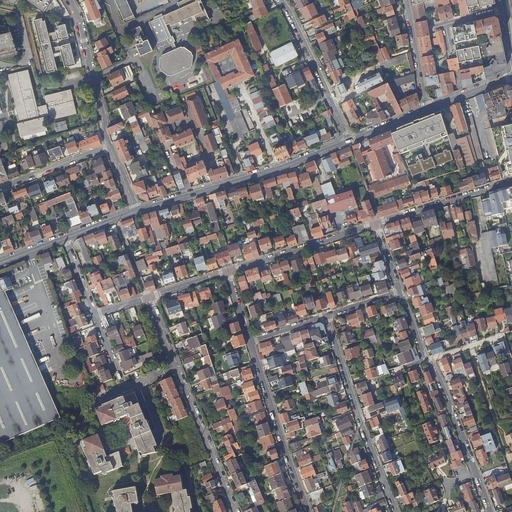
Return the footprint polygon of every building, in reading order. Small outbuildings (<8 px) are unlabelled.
[(29,0),(45,10),(49,4),(50,5),(52,3),(50,2),(51,0),(10,0),(11,1),(11,2),(12,2),(14,3),(15,3),(17,2),(18,1),(18,0),(29,0)] [(97,0),(85,0),(90,12),(85,14),(89,21),(93,20),(102,17),(98,9),(101,8),(97,0)] [(114,0),(118,7),(125,22),(134,19),(132,15),(133,15),(126,0),(114,0)] [(158,43),(167,39),(169,44),(171,43),(174,51),(167,54),(166,53),(162,55),(162,56),(161,56),(161,57),(160,57),(159,67),(160,68),(160,69),(160,70),(168,75),(169,75),(170,75),(171,76),(176,74),(175,72),(185,68),(186,69),(190,67),(190,66),(191,66),(191,65),(192,65),(193,55),(192,54),(191,54),(192,53),(184,47),(183,47),(182,47),(181,46),(176,48),(173,42),(175,41),(172,36),(171,36),(166,25),(170,23),(171,25),(194,16),(197,24),(209,19),(200,0),(183,0),(177,3),(180,8),(148,22),(158,43)] [(252,0),(250,1),(254,9),(264,5),(262,0),(252,0)] [(306,0),(295,0),(299,9),(300,8),(308,4),(306,0)] [(360,0),(356,0),(350,3),(353,9),(353,10),(356,9),(364,6),(360,0)] [(441,0),(434,0),(436,3),(440,20),(446,19),(441,0)] [(441,0),(446,19),(453,17),(449,5),(458,2),(461,15),(468,13),(464,0),(441,0)] [(464,0),(468,13),(476,11),(479,10),(478,9),(475,9),(473,0),(474,0),(464,0)] [(491,3),(494,3),(493,0),(475,0),(476,1),(479,0),(479,3),(477,3),(478,9),(479,10),(489,8),(489,4),(491,3)] [(428,1),(411,5),(414,22),(426,20),(425,16),(423,7),(429,5),(428,1)] [(312,3),(308,4),(300,8),(306,19),(317,14),(312,3)] [(345,5),(338,8),(340,12),(346,10),(347,12),(348,12),(353,10),(353,9),(350,3),(345,5)] [(254,9),(253,10),(256,18),(268,13),(264,5),(254,9)] [(385,7),(382,8),(379,9),(380,11),(384,10),(384,9),(385,9),(387,16),(395,14),(392,5),(385,7)] [(353,10),(348,12),(350,15),(345,18),(346,21),(356,16),(353,10)] [(314,27),(327,21),(324,14),(310,20),(314,27)] [(365,14),(360,16),(357,18),(356,18),(361,28),(366,26),(362,19),(367,17),(365,14)] [(400,31),(395,16),(383,20),(385,24),(388,22),(391,34),(387,36),(386,34),(381,36),(381,38),(378,39),(376,31),(372,32),(373,34),(375,38),(377,42),(384,39),(387,38),(391,37),(401,34),(400,31)] [(494,16),(474,22),(477,38),(477,41),(483,40),(483,39),(482,36),(479,37),(479,34),(485,32),(488,34),(488,38),(501,35),(499,27),(497,19),(494,16)] [(44,20),(43,17),(35,19),(47,72),(49,72),(55,70),(58,69),(55,56),(63,54),(65,65),(68,65),(68,66),(76,64),(72,45),(64,47),(64,44),(57,46),(57,40),(57,39),(58,39),(58,38),(59,38),(59,37),(60,37),(61,37),(63,36),(69,35),(67,23),(65,24),(64,22),(57,21),(57,22),(55,22),(54,31),(49,33),(46,20),(44,20)] [(426,20),(414,22),(417,37),(428,35),(428,34),(427,29),(427,25),(426,23),(426,21),(426,20)] [(250,21),(243,24),(255,51),(262,48),(250,21)] [(451,28),(454,43),(477,38),(474,22),(451,28)] [(329,28),(334,26),(333,23),(315,31),(316,34),(323,31),(326,30),(329,28)] [(0,55),(16,51),(13,39),(10,40),(9,36),(11,35),(9,27),(0,25),(0,55)] [(140,26),(132,30),(136,40),(139,39),(140,43),(136,45),(141,56),(153,50),(148,39),(144,41),(142,37),(145,36),(140,26)] [(443,43),(441,30),(435,32),(436,38),(437,44),(443,43)] [(316,34),(320,43),(327,40),(323,31),(316,34)] [(409,44),(407,34),(396,36),(397,41),(394,41),(394,44),(397,44),(397,46),(409,44)] [(428,35),(417,37),(419,47),(430,45),(428,35)] [(480,57),(495,54),(504,52),(502,43),(502,40),(501,35),(488,38),(489,42),(478,44),(478,46),(480,57)] [(105,37),(95,42),(100,52),(110,47),(105,37)] [(245,47),(243,49),(238,39),(221,47),(213,51),(204,55),(216,82),(219,80),(223,89),(225,88),(229,86),(232,85),(254,75),(252,70),(250,66),(246,57),(249,56),(245,47)] [(327,40),(320,43),(319,43),(323,53),(333,49),(330,41),(331,40),(331,39),(329,39),(327,40)] [(292,42),(269,53),(272,58),(271,59),(272,61),(273,61),(276,66),(298,56),(296,51),(295,47),(294,47),(292,42)] [(100,52),(97,53),(99,58),(97,59),(98,62),(100,62),(103,69),(112,64),(107,54),(116,50),(114,45),(110,47),(100,52)] [(430,45),(419,47),(420,57),(432,55),(430,45)] [(455,50),(457,59),(458,63),(481,58),(480,57),(478,46),(455,50)] [(385,47),(380,49),(381,51),(385,60),(390,58),(385,47)] [(333,49),(323,53),(327,63),(334,60),(333,59),(336,58),(334,55),(332,56),(332,55),(337,53),(335,48),(333,49)] [(380,62),(385,61),(385,60),(381,51),(376,54),(380,62)] [(489,66),(485,67),(485,66),(483,66),(483,67),(484,72),(484,74),(485,78),(504,70),(505,68),(507,65),(504,52),(495,54),(495,57),(492,58),(489,63),(490,64),(488,65),(489,66)] [(406,53),(400,55),(385,61),(380,62),(378,63),(381,70),(398,63),(408,60),(406,53)] [(432,55),(420,57),(422,63),(433,61),(432,55)] [(327,63),(326,63),(331,72),(340,68),(343,67),(339,58),(334,60),(327,63)] [(457,59),(452,60),(447,61),(449,72),(453,71),(455,71),(459,70),(458,63),(457,59)] [(433,61),(422,63),(424,77),(436,74),(433,61)] [(266,64),(262,66),(267,77),(281,110),(283,109),(282,106),(292,101),(284,84),(277,87),(276,86),(276,85),(266,64)] [(304,67),(302,64),(300,65),(305,74),(308,80),(313,78),(308,67),(306,68),(305,69),(304,67)] [(129,65),(108,74),(110,78),(109,79),(110,82),(112,82),(113,86),(124,81),(123,78),(132,73),(129,65)] [(461,80),(462,88),(473,84),(471,74),(482,71),(483,73),(484,72),(483,67),(483,65),(482,65),(476,66),(459,70),(461,80)] [(291,71),(289,67),(281,71),(284,77),(286,76),(285,75),(287,75),(286,73),(291,71)] [(340,68),(331,72),(335,82),(340,80),(338,76),(343,74),(340,68)] [(50,120),(77,114),(71,89),(44,95),(46,104),(37,106),(28,69),(7,74),(19,122),(17,123),(21,136),(23,136),(24,139),(46,134),(45,131),(47,130),(44,116),(49,115),(50,120)] [(449,72),(437,74),(439,83),(439,85),(440,88),(443,96),(459,89),(457,85),(456,86),(452,87),(452,85),(456,84),(453,71),(449,72)] [(380,72),(357,82),(361,91),(383,81),(380,72)] [(414,74),(396,79),(399,85),(415,81),(414,74)] [(436,74),(424,77),(426,86),(439,83),(437,74),(436,74)] [(292,75),(285,78),(290,88),(297,85),(292,75)] [(313,92),(317,90),(314,85),(317,84),(313,78),(308,80),(313,92)] [(396,78),(388,82),(391,88),(397,86),(399,85),(396,79),(396,78)] [(219,80),(216,82),(213,83),(235,132),(236,131),(239,138),(240,137),(243,136),(242,134),(233,113),(224,92),(223,89),(219,80)] [(376,108),(381,120),(392,116),(391,114),(390,115),(390,113),(387,108),(384,109),(382,104),(380,105),(376,97),(386,92),(397,114),(403,112),(398,101),(395,95),(391,88),(388,82),(387,83),(368,91),(371,99),(372,99),(376,108)] [(342,84),(336,86),(340,95),(348,92),(344,83),(342,84)] [(505,109),(511,107),(511,90),(511,85),(508,83),(496,88),(497,89),(483,94),(489,119),(492,119),(506,115),(507,115),(505,109)] [(125,86),(111,92),(115,101),(129,95),(125,86)] [(397,86),(391,88),(395,95),(400,93),(397,86)] [(260,89),(249,94),(251,99),(262,94),(260,89)] [(239,110),(241,109),(235,95),(232,96),(232,97),(231,97),(229,94),(228,95),(227,91),(224,92),(233,113),(239,110)] [(392,116),(397,114),(386,92),(376,97),(380,105),(382,104),(384,109),(387,108),(390,113),(390,115),(391,114),(392,116)] [(410,109),(417,106),(419,102),(417,93),(405,97),(406,98),(410,109)] [(491,159),(495,158),(499,156),(491,128),(490,123),(489,119),(483,94),(482,93),(476,96),(481,112),(480,112),(491,159)] [(265,99),(263,94),(252,99),(254,104),(265,99)] [(197,127),(207,124),(197,97),(187,100),(197,127)] [(345,111),(356,106),(354,101),(357,100),(356,97),(342,103),(345,111)] [(403,112),(410,109),(406,98),(398,101),(403,112)] [(256,109),(267,104),(265,99),(254,104),(256,109)] [(131,101),(119,106),(122,111),(120,112),(123,121),(129,118),(135,115),(137,114),(131,101)] [(215,117),(218,115),(213,101),(209,103),(215,117)] [(447,134),(459,170),(469,166),(483,162),(484,161),(472,116),(465,118),(462,108),(460,102),(449,107),(450,111),(452,110),(454,116),(460,114),(462,119),(456,121),(461,139),(456,141),(453,133),(444,109),(440,110),(447,134)] [(258,114),(270,109),(268,104),(256,109),(258,114)] [(361,118),(361,117),(357,109),(356,106),(345,111),(351,123),(361,118)] [(180,107),(167,113),(170,122),(184,117),(180,107)] [(511,123),(511,107),(505,109),(507,115),(508,115),(509,115),(510,120),(501,122),(501,125),(504,125),(511,123)] [(367,112),(368,115),(365,116),(368,122),(371,120),(373,124),(381,120),(376,108),(370,110),(370,111),(367,112)] [(153,109),(148,111),(155,127),(157,126),(164,123),(166,122),(162,112),(155,115),(153,109)] [(330,115),(332,114),(330,109),(328,110),(324,112),(326,117),(325,117),(329,126),(332,124),(329,118),(330,115)] [(148,111),(148,110),(137,114),(135,115),(137,121),(138,122),(139,122),(140,123),(145,121),(146,120),(145,119),(147,118),(148,121),(147,122),(149,126),(150,126),(152,127),(153,129),(155,128),(155,127),(148,111)] [(242,134),(246,132),(248,131),(239,110),(233,113),(242,134)] [(447,134),(440,110),(435,112),(435,113),(434,114),(434,113),(419,119),(420,121),(413,124),(412,121),(396,128),(397,129),(395,129),(395,128),(390,130),(395,144),(399,153),(422,144),(421,143),(423,142),(422,140),(425,139),(426,141),(428,141),(429,142),(447,134)] [(262,124),(265,129),(277,124),(274,119),(262,124)] [(67,129),(65,120),(54,123),(56,131),(67,129)] [(211,129),(218,126),(217,124),(216,120),(209,123),(210,127),(211,129)] [(138,122),(137,121),(131,123),(134,132),(135,132),(141,130),(143,136),(146,142),(147,144),(149,143),(149,141),(150,141),(148,135),(146,136),(142,126),(140,127),(138,122)] [(121,122),(111,126),(107,128),(108,133),(121,128),(120,127),(123,126),(121,122)] [(159,131),(157,132),(161,142),(172,138),(172,136),(168,127),(166,128),(159,131)] [(320,141),(320,142),(332,137),(330,132),(326,133),(324,128),(316,132),(317,133),(320,141)] [(178,134),(172,136),(172,138),(176,147),(195,140),(191,129),(184,131),(185,132),(179,135),(178,134)] [(141,130),(135,132),(138,138),(143,136),(141,130)] [(395,144),(390,130),(368,139),(372,149),(373,150),(367,152),(371,163),(377,179),(378,179),(378,180),(383,178),(386,177),(391,175),(391,174),(393,173),(391,168),(389,169),(383,152),(385,152),(383,146),(390,143),(391,145),(395,144)] [(209,152),(218,148),(212,132),(203,136),(209,152)] [(92,148),(101,144),(97,135),(94,136),(93,133),(86,135),(88,138),(91,146),(92,148)] [(218,143),(223,141),(220,133),(215,135),(218,143)] [(286,142),(294,139),(292,133),(289,134),(291,139),(286,141),(286,142)] [(320,141),(317,133),(307,137),(310,145),(320,141)] [(88,138),(86,135),(84,136),(85,139),(77,142),(80,151),(91,146),(88,138)] [(68,153),(78,149),(73,136),(67,138),(69,142),(66,144),(69,150),(67,151),(68,153)] [(140,144),(146,142),(143,136),(138,138),(140,144)] [(125,138),(124,137),(114,141),(120,153),(128,150),(125,143),(128,142),(127,139),(124,141),(123,139),(125,138)] [(307,146),(303,138),(302,138),(303,140),(296,143),(299,149),(307,146)] [(285,145),(290,156),(294,155),(293,152),(299,149),(296,143),(294,139),(286,142),(286,141),(284,142),(285,145)] [(148,148),(147,144),(146,142),(140,144),(139,145),(142,151),(148,149),(148,148)] [(248,146),(249,148),(249,150),(252,156),(253,157),(263,153),(258,142),(248,146)] [(352,146),(358,164),(364,162),(361,155),(361,153),(359,149),(361,146),(360,142),(352,146)] [(274,150),(279,161),(290,156),(285,145),(274,150)] [(59,156),(63,155),(59,146),(48,150),(52,160),(57,158),(57,159),(58,159),(59,159),(59,158),(60,158),(59,156)] [(350,147),(340,150),(341,154),(342,155),(343,158),(348,156),(353,154),(350,147)] [(38,165),(47,162),(43,153),(41,154),(39,149),(32,152),(38,165)] [(413,173),(414,175),(421,172),(421,170),(423,169),(423,171),(439,165),(438,163),(443,161),(444,163),(448,162),(447,160),(449,159),(450,161),(453,160),(450,150),(447,150),(447,149),(443,150),(443,152),(441,153),(441,152),(434,155),(434,156),(432,157),(432,156),(428,158),(425,159),(424,160),(421,153),(414,156),(416,163),(412,165),(411,164),(408,166),(411,174),(413,173)] [(130,157),(128,150),(120,153),(123,163),(134,158),(133,155),(130,157)] [(249,150),(244,152),(243,150),(238,152),(241,160),(242,159),(247,170),(255,168),(252,162),(254,161),(253,157),(252,156),(249,150)] [(228,173),(229,174),(234,171),(226,151),(220,153),(222,158),(228,173)] [(337,155),(335,152),(331,154),(334,163),(336,168),(341,167),(337,155)] [(391,168),(385,152),(383,152),(389,169),(391,168)] [(175,159),(176,162),(180,170),(184,168),(180,158),(179,154),(175,156),(175,159)] [(334,163),(331,154),(321,158),(327,171),(331,169),(329,165),(334,163)] [(31,167),(32,170),(36,169),(35,165),(31,155),(27,157),(27,158),(21,160),(24,169),(31,167)] [(338,155),(337,155),(341,167),(350,163),(348,156),(343,158),(342,155),(339,156),(338,155)] [(0,182),(9,179),(4,168),(0,157),(0,169),(0,171),(0,172),(0,182)] [(96,173),(106,170),(101,157),(91,161),(96,173)] [(216,159),(219,168),(212,170),(211,168),(210,169),(207,160),(203,160),(204,162),(208,173),(211,181),(229,175),(229,174),(228,173),(222,158),(216,159)] [(483,162),(484,167),(495,163),(496,163),(495,158),(491,159),(484,161),(483,162)] [(188,178),(192,187),(199,185),(197,179),(198,178),(197,176),(202,174),(202,175),(208,173),(204,162),(203,160),(197,162),(197,164),(185,169),(185,171),(186,174),(188,178)] [(318,169),(315,160),(305,164),(306,167),(308,172),(318,169)] [(138,161),(129,165),(133,174),(136,173),(138,177),(147,173),(144,165),(141,167),(138,161)] [(66,173),(69,180),(77,178),(75,173),(84,170),(81,162),(76,164),(77,166),(65,171),(66,173)] [(4,168),(9,179),(17,176),(16,173),(18,172),(15,163),(4,168)] [(377,179),(371,163),(369,164),(374,180),(377,179)] [(492,179),(500,176),(497,166),(496,166),(488,169),(492,179)] [(161,169),(157,170),(161,180),(165,188),(171,186),(172,189),(177,187),(172,175),(165,178),(163,174),(161,169)] [(98,179),(99,182),(100,183),(113,178),(109,170),(103,173),(104,177),(98,179)] [(173,173),(180,190),(186,189),(179,171),(173,173)] [(295,171),(287,174),(290,183),(298,180),(295,171)] [(308,172),(300,175),(303,187),(313,183),(311,179),(308,172)] [(57,187),(70,182),(69,180),(66,173),(54,178),(57,187)] [(89,184),(90,186),(99,182),(98,179),(96,173),(86,176),(87,179),(89,184)] [(472,176),(474,185),(486,181),(484,173),(472,176)] [(290,183),(287,174),(275,177),(277,184),(278,187),(281,186),(281,184),(284,183),(285,188),(287,190),(290,200),(295,198),(292,190),(290,183)] [(377,197),(398,190),(410,186),(412,185),(408,175),(373,187),(377,197)] [(458,183),(461,191),(475,187),(474,185),(472,176),(461,179),(462,182),(458,183)] [(275,177),(263,181),(265,187),(267,193),(268,198),(274,196),(271,186),(277,184),(275,177)] [(326,198),(320,185),(317,177),(311,179),(313,183),(320,200),(326,198)] [(43,182),(48,193),(58,190),(57,187),(54,178),(43,182)] [(113,178),(100,183),(101,186),(105,184),(106,185),(104,185),(105,188),(107,187),(108,192),(109,191),(117,188),(113,178)] [(153,179),(160,196),(167,194),(165,188),(161,180),(156,181),(155,178),(153,179)] [(183,179),(187,188),(192,187),(188,178),(183,179)] [(145,185),(143,180),(132,184),(134,188),(136,187),(138,193),(140,197),(147,200),(149,200),(146,188),(145,185)] [(298,180),(290,183),(292,190),(300,188),(298,180)] [(335,191),(331,181),(320,185),(326,198),(336,195),(335,191)] [(41,182),(26,188),(28,194),(30,198),(34,196),(32,192),(43,188),(41,182)] [(253,197),(254,202),(264,199),(262,190),(260,183),(249,186),(253,197)] [(82,195),(92,191),(90,186),(89,184),(86,186),(80,188),(82,195)] [(146,184),(145,185),(146,188),(149,197),(157,195),(155,186),(148,188),(146,184)] [(449,185),(440,188),(443,196),(452,193),(449,185)] [(237,189),(236,186),(227,189),(229,197),(235,196),(236,200),(235,201),(236,203),(241,202),(241,201),(237,189)] [(249,186),(237,189),(241,201),(244,200),(243,197),(245,196),(245,195),(247,195),(247,196),(249,196),(250,198),(253,197),(249,186)] [(427,190),(430,199),(438,196),(436,188),(433,189),(432,186),(429,187),(430,189),(427,190)] [(367,189),(371,199),(377,197),(373,187),(367,189)] [(28,194),(26,188),(14,193),(16,198),(28,194)] [(108,192),(104,193),(104,194),(110,211),(111,212),(116,211),(112,201),(121,197),(118,188),(117,188),(109,191),(108,192)] [(225,190),(216,193),(218,199),(219,204),(221,209),(226,207),(225,203),(224,199),(228,198),(225,190)] [(358,206),(353,190),(346,192),(336,195),(326,198),(329,208),(331,213),(340,210),(340,211),(341,211),(342,211),(342,210),(345,212),(353,209),(353,208),(358,206)] [(412,193),(416,205),(422,203),(422,201),(430,199),(427,190),(419,193),(418,191),(412,193)] [(8,206),(3,192),(0,193),(0,203),(2,203),(3,205),(4,205),(8,216),(11,214),(8,206)] [(79,213),(78,211),(78,210),(76,206),(70,192),(61,195),(45,201),(49,212),(53,210),(51,204),(66,199),(72,216),(79,213)] [(110,211),(104,194),(100,196),(102,202),(101,203),(102,204),(100,205),(103,214),(110,211)] [(403,206),(414,203),(411,195),(406,197),(407,199),(402,201),(403,206)] [(205,205),(203,197),(196,199),(199,211),(202,211),(201,207),(205,205)] [(326,198),(320,200),(313,202),(315,208),(316,212),(317,215),(321,214),(319,206),(323,205),(324,210),(329,208),(326,198)] [(375,215),(369,199),(361,201),(364,209),(359,210),(362,219),(363,222),(373,219),(375,215)] [(380,217),(404,209),(403,206),(402,201),(401,199),(387,204),(386,201),(382,202),(383,205),(375,208),(377,215),(380,217)] [(212,201),(206,203),(211,222),(217,220),(212,201)] [(87,206),(85,202),(82,203),(85,211),(82,212),(81,210),(78,211),(79,213),(79,215),(82,222),(83,223),(90,221),(92,220),(91,216),(87,206)] [(16,203),(8,206),(11,214),(12,214),(19,211),(17,207),(18,207),(16,203)] [(47,208),(45,203),(38,206),(41,213),(46,212),(45,209),(47,208)] [(95,203),(87,206),(91,216),(99,213),(95,203)] [(182,219),(178,204),(168,207),(171,216),(178,213),(180,219),(182,219)] [(38,219),(33,206),(28,208),(33,221),(38,219)] [(362,219),(359,210),(358,206),(353,208),(353,209),(345,212),(349,224),(362,219)] [(171,216),(168,207),(159,210),(161,215),(165,214),(165,216),(166,217),(168,217),(168,218),(171,217),(171,216)] [(299,207),(297,207),(287,210),(295,234),(298,233),(296,226),(293,217),(301,214),(301,212),(299,207)] [(456,208),(454,208),(451,209),(454,223),(455,223),(455,225),(460,224),(459,221),(456,208)] [(21,211),(19,211),(12,214),(15,222),(20,235),(21,234),(23,232),(17,217),(23,215),(22,210),(21,211)] [(439,227),(434,210),(420,214),(422,220),(424,227),(432,224),(434,229),(439,227)] [(159,219),(156,211),(142,215),(146,225),(152,223),(153,230),(156,229),(161,227),(160,225),(159,219)] [(202,220),(199,211),(190,214),(191,218),(193,223),(202,220)] [(468,225),(471,243),(476,242),(475,237),(476,236),(474,222),(472,222),(470,211),(465,212),(468,225)] [(313,223),(319,221),(318,219),(317,215),(316,212),(310,214),(313,223)] [(12,214),(11,214),(8,216),(2,218),(4,223),(9,221),(10,221),(10,220),(12,219),(14,223),(15,222),(12,214)] [(82,222),(79,215),(68,219),(71,226),(82,222)] [(321,226),(322,228),(331,225),(328,215),(318,219),(319,221),(321,226)] [(137,230),(133,218),(121,222),(123,228),(128,226),(130,225),(132,230),(133,229),(134,232),(135,232),(135,233),(138,232),(137,230)] [(195,230),(193,223),(191,218),(183,221),(186,233),(195,230)] [(263,218),(259,219),(252,221),(254,226),(255,230),(257,236),(258,237),(260,236),(256,226),(265,223),(264,221),(263,218)] [(411,224),(409,218),(401,221),(404,231),(413,228),(411,224)] [(424,227),(422,220),(411,224),(413,228),(414,233),(425,229),(424,227)] [(403,233),(399,221),(384,226),(382,229),(386,239),(400,234),(403,233)] [(167,223),(160,225),(161,227),(164,237),(170,235),(167,223)] [(295,234),(298,244),(309,240),(304,223),(296,226),(298,233),(295,234)] [(454,235),(452,223),(445,225),(444,223),(440,224),(444,238),(454,235)] [(45,237),(53,234),(50,227),(47,228),(45,224),(41,225),(45,237)] [(24,239),(26,245),(34,242),(30,233),(28,226),(26,227),(28,233),(26,234),(26,235),(25,235),(26,238),(24,239)] [(322,228),(321,226),(311,229),(314,238),(324,235),(322,228)] [(146,227),(137,230),(138,232),(141,241),(149,238),(147,232),(146,227)] [(30,233),(34,242),(42,239),(39,229),(30,233)] [(151,230),(147,232),(149,238),(153,252),(162,250),(160,245),(155,247),(154,245),(156,245),(151,230)] [(250,243),(255,258),(259,256),(256,246),(253,237),(257,236),(255,230),(247,233),(249,238),(250,243)] [(97,234),(96,232),(94,233),(97,241),(98,244),(100,243),(102,242),(102,243),(108,241),(104,231),(97,234)] [(112,235),(108,237),(113,251),(121,247),(121,248),(120,245),(117,236),(117,237),(116,234),(116,233),(115,234),(115,232),(111,234),(112,235)] [(499,288),(499,287),(488,232),(480,234),(492,289),(499,288)] [(97,241),(94,233),(85,236),(88,244),(97,241)] [(277,246),(286,243),(282,233),(280,233),(281,236),(274,238),(277,246)] [(287,238),(289,246),(298,244),(295,234),(290,236),(291,237),(287,238)] [(400,234),(386,239),(387,243),(390,242),(397,239),(400,238),(399,236),(400,236),(400,234)] [(189,241),(187,236),(183,238),(181,238),(178,239),(179,244),(189,241)] [(355,238),(355,236),(351,237),(351,238),(352,237),(353,242),(346,244),(346,245),(349,256),(350,259),(352,259),(354,258),(352,252),(357,250),(354,242),(356,241),(355,238)] [(88,250),(83,237),(76,239),(72,244),(75,251),(82,248),(84,252),(88,250)] [(259,241),(262,250),(272,246),(269,237),(259,241)] [(361,237),(355,238),(356,241),(359,249),(361,256),(364,255),(369,254),(377,251),(380,250),(377,242),(364,246),(361,237)] [(249,238),(246,239),(248,245),(244,246),(243,247),(245,251),(247,260),(255,258),(250,243),(249,238)] [(436,247),(444,245),(442,238),(435,240),(436,247)] [(397,239),(390,242),(393,250),(401,248),(397,239)] [(11,241),(2,245),(5,253),(14,249),(12,243),(11,241)] [(190,246),(189,241),(179,244),(181,250),(182,255),(192,252),(190,246)] [(417,242),(412,244),(414,249),(399,255),(401,260),(411,256),(417,254),(421,253),(417,242)] [(239,245),(238,243),(228,246),(229,250),(231,257),(242,253),(241,252),(239,245)] [(170,247),(167,248),(166,248),(167,252),(168,254),(181,250),(179,244),(170,247)] [(349,256),(346,245),(342,246),(342,247),(343,248),(339,249),(336,251),(339,260),(339,261),(349,256)] [(458,251),(457,247),(454,247),(455,251),(448,253),(449,258),(459,255),(458,251)] [(461,265),(468,264),(469,266),(476,265),(473,250),(471,250),(467,248),(466,249),(465,249),(465,250),(458,251),(459,255),(461,265)] [(336,251),(335,249),(329,251),(327,252),(326,250),(324,251),(327,260),(328,264),(339,260),(336,251)] [(435,258),(432,249),(426,251),(430,260),(435,258)] [(90,256),(88,250),(84,252),(82,253),(89,268),(94,266),(91,257),(90,256)] [(146,255),(148,263),(150,268),(150,270),(151,271),(156,269),(154,261),(160,259),(158,255),(163,254),(162,250),(153,252),(146,255)] [(231,257),(229,250),(215,255),(215,257),(218,264),(232,259),(231,257)] [(324,251),(312,255),(315,264),(327,260),(324,251)] [(379,259),(377,251),(369,254),(371,261),(379,259)] [(48,253),(41,256),(45,267),(47,267),(46,265),(46,266),(45,264),(52,262),(48,253)] [(204,270),(208,269),(205,260),(203,254),(193,256),(198,271),(202,270),(202,273),(201,273),(202,275),(206,273),(206,271),(204,272),(204,270)] [(103,262),(100,255),(93,258),(96,265),(103,262)] [(315,264),(312,255),(308,257),(313,273),(317,271),(315,264)] [(364,255),(361,256),(364,265),(364,266),(370,264),(370,263),(369,261),(366,261),(364,255)] [(361,256),(356,257),(358,263),(360,267),(364,265),(361,256)] [(61,257),(55,259),(56,263),(59,269),(60,271),(66,269),(61,257)] [(208,269),(208,270),(218,266),(218,264),(215,257),(205,260),(208,269)] [(305,268),(301,258),(291,262),(294,271),(305,268)] [(133,269),(129,259),(124,261),(126,268),(123,270),(124,272),(133,269)] [(144,259),(136,262),(140,271),(148,268),(144,259)] [(387,269),(383,259),(374,262),(377,272),(387,269)] [(405,259),(397,262),(400,269),(407,266),(405,259)] [(288,260),(279,263),(282,271),(290,268),(288,260)] [(282,271),(279,263),(271,265),(274,273),(275,278),(284,276),(283,274),(282,271)] [(179,277),(188,274),(185,265),(176,268),(179,277)] [(264,271),(262,266),(258,267),(261,278),(262,282),(272,278),(272,276),(270,269),(264,271)] [(261,278),(258,267),(246,271),(249,280),(250,285),(253,284),(252,281),(261,278)] [(68,268),(66,269),(60,271),(61,275),(64,274),(67,283),(73,281),(68,268)] [(102,270),(96,272),(90,274),(93,284),(100,281),(108,278),(105,269),(102,270)] [(129,278),(136,276),(133,269),(124,272),(122,273),(123,277),(126,284),(127,283),(129,283),(130,280),(129,278)] [(388,272),(387,269),(377,272),(374,273),(375,276),(377,275),(379,280),(387,277),(386,273),(388,272)] [(401,271),(404,279),(411,276),(408,269),(401,271)] [(163,275),(165,284),(176,280),(173,271),(172,272),(163,275)] [(122,273),(119,274),(120,277),(114,279),(116,287),(124,283),(122,278),(123,277),(122,273)] [(250,285),(249,280),(246,281),(245,275),(241,277),(241,279),(239,279),(242,290),(251,287),(250,285)] [(411,277),(404,280),(406,286),(408,285),(410,289),(420,285),(422,285),(418,275),(411,277)] [(14,276),(8,278),(12,287),(17,284),(14,276)] [(12,287),(8,278),(7,277),(0,279),(0,443),(61,417),(41,371),(38,372),(28,350),(31,349),(7,291),(12,288),(12,287)] [(108,278),(100,281),(102,286),(106,285),(106,284),(108,284),(108,286),(105,288),(107,292),(116,289),(111,277),(108,278)] [(75,280),(73,281),(67,283),(65,284),(66,288),(69,287),(69,289),(68,291),(62,293),(64,297),(72,293),(79,291),(75,280)] [(153,280),(144,283),(146,289),(151,291),(156,289),(153,280)] [(93,284),(89,286),(90,289),(96,286),(101,299),(102,298),(105,305),(109,303),(107,298),(102,286),(100,281),(93,284)] [(375,283),(379,294),(388,290),(385,281),(380,283),(380,282),(375,283)] [(359,288),(362,295),(372,292),(370,284),(359,288)] [(410,289),(408,290),(410,294),(411,296),(412,296),(413,298),(424,294),(420,285),(410,289)] [(203,290),(201,286),(198,286),(203,301),(205,300),(206,300),(209,299),(209,297),(212,296),(209,288),(203,290)] [(57,287),(53,289),(57,299),(60,298),(61,298),(57,287)] [(351,298),(351,299),(361,296),(359,290),(354,292),(353,287),(348,289),(351,298)] [(119,291),(122,299),(131,296),(128,289),(128,288),(119,291)] [(82,296),(80,290),(79,291),(72,293),(75,300),(60,306),(61,310),(80,302),(78,297),(82,296)] [(291,294),(289,290),(288,290),(285,291),(280,293),(281,298),(291,295),(291,294)] [(340,301),(348,298),(347,295),(348,294),(347,291),(346,291),(345,290),(338,293),(340,301)] [(326,293),(330,308),(335,306),(330,291),(326,293)] [(253,294),(255,301),(267,297),(266,294),(266,293),(262,294),(261,292),(253,294)] [(280,293),(277,294),(271,296),(267,297),(268,300),(276,298),(278,301),(282,300),(281,298),(280,293)] [(192,302),(190,294),(178,298),(179,301),(181,308),(189,305),(190,307),(194,306),(192,302)] [(312,295),(302,298),(304,304),(306,310),(316,307),(313,297),(312,295)] [(316,307),(317,310),(326,306),(324,298),(316,300),(315,296),(313,297),(316,307)] [(412,300),(415,308),(419,307),(430,303),(427,296),(423,298),(422,296),(412,300)] [(84,314),(85,314),(82,305),(85,304),(84,301),(80,302),(80,304),(71,308),(74,318),(84,314)] [(182,311),(181,308),(179,301),(176,302),(174,301),(173,302),(172,303),(166,305),(169,315),(182,311)] [(212,304),(216,316),(225,313),(223,308),(225,308),(222,301),(212,304)] [(397,310),(395,303),(393,304),(392,302),(390,303),(391,304),(382,308),(384,315),(388,313),(389,316),(395,314),(394,311),(397,310)] [(249,307),(253,318),(263,315),(259,303),(249,307)] [(419,307),(422,317),(422,316),(432,313),(434,312),(430,303),(419,307)] [(297,314),(298,316),(307,313),(306,310),(304,304),(295,307),(297,314)] [(375,305),(366,308),(369,317),(378,315),(375,305)] [(496,322),(507,319),(504,308),(500,310),(494,311),(495,317),(496,322)] [(361,310),(356,312),(357,314),(359,322),(364,321),(361,310)] [(264,324),(266,330),(277,327),(273,315),(272,312),(267,313),(268,316),(266,316),(267,320),(271,319),(271,322),(264,324)] [(273,315),(277,327),(286,324),(284,315),(283,316),(282,312),(273,315)] [(286,313),(289,323),(299,320),(298,316),(297,314),(290,316),(289,313),(286,313)] [(422,316),(426,326),(435,322),(432,313),(422,316)] [(66,322),(71,335),(74,334),(72,327),(78,325),(79,329),(88,325),(84,314),(74,318),(66,322)] [(358,326),(358,328),(361,327),(359,322),(357,314),(347,317),(350,325),(357,323),(358,326)] [(408,328),(404,317),(395,321),(398,329),(402,328),(403,330),(408,328)] [(481,330),(483,330),(486,329),(484,318),(481,319),(480,317),(477,317),(478,320),(475,321),(477,331),(481,330)] [(489,328),(498,327),(496,322),(495,317),(487,319),(489,328)] [(185,322),(176,326),(179,333),(179,332),(181,336),(190,333),(185,322)] [(241,331),(239,322),(230,325),(232,334),(241,331)] [(320,323),(311,326),(312,328),(311,328),(312,332),(310,332),(313,343),(315,347),(318,346),(317,342),(316,341),(319,340),(320,345),(329,342),(327,337),(321,339),(319,331),(325,329),(323,325),(320,323)] [(118,332),(126,351),(130,349),(137,346),(133,336),(129,338),(130,339),(125,341),(119,325),(116,326),(116,327),(118,332)] [(136,337),(144,334),(141,325),(136,327),(136,326),(132,327),(136,337)] [(335,327),(337,335),(340,334),(346,332),(345,327),(343,328),(340,325),(335,327)] [(469,337),(477,335),(475,325),(467,328),(469,337)] [(423,328),(426,337),(435,333),(433,328),(429,330),(428,326),(423,328)] [(109,336),(118,332),(116,327),(112,329),(106,331),(109,336)] [(307,330),(306,328),(299,330),(300,333),(302,342),(305,350),(306,350),(315,347),(313,343),(307,345),(306,340),(305,339),(310,337),(308,330),(307,330)] [(365,339),(369,337),(375,335),(373,328),(363,332),(365,339)] [(465,339),(469,337),(467,328),(462,329),(462,328),(459,329),(461,335),(463,342),(466,341),(465,339)] [(327,337),(325,329),(319,331),(321,339),(327,337)] [(71,335),(76,349),(84,346),(97,341),(95,335),(86,339),(87,342),(84,344),(81,336),(87,333),(86,330),(74,334),(71,335)] [(33,331),(27,333),(29,340),(36,338),(33,331)] [(342,342),(343,346),(356,342),(355,338),(353,338),(350,331),(346,332),(340,334),(342,338),(343,342),(342,342)] [(114,349),(116,355),(120,353),(126,351),(118,332),(109,336),(110,341),(115,339),(115,338),(116,338),(119,347),(114,349)] [(294,334),(293,332),(289,333),(290,336),(293,345),(301,342),(298,333),(294,334)] [(400,340),(401,343),(409,340),(406,332),(398,334),(399,337),(395,338),(397,341),(400,340)] [(426,337),(428,344),(433,343),(431,337),(434,336),(437,335),(436,333),(435,333),(426,337)] [(236,348),(246,345),(243,335),(233,338),(234,341),(232,342),(233,345),(235,345),(236,348)] [(369,337),(372,347),(378,345),(376,339),(375,335),(369,337)] [(200,343),(197,336),(186,340),(188,345),(190,344),(193,350),(196,348),(206,345),(205,341),(200,343)] [(293,345),(290,336),(281,339),(282,344),(285,353),(295,350),(293,345)] [(429,346),(433,355),(441,353),(440,349),(443,348),(442,346),(446,345),(444,340),(429,346)] [(88,358),(99,354),(97,350),(96,350),(95,349),(100,347),(97,341),(84,346),(88,358)] [(402,353),(412,349),(409,341),(403,343),(404,348),(400,349),(402,353)] [(273,349),(272,345),(270,342),(260,345),(263,354),(274,350),(273,349)] [(503,342),(492,346),(494,351),(495,355),(506,352),(503,342)] [(285,353),(282,344),(274,347),(274,349),(273,349),(274,350),(275,353),(275,356),(280,355),(285,353)] [(206,345),(196,348),(197,350),(200,349),(202,355),(203,354),(204,358),(209,356),(206,345)] [(318,358),(315,347),(306,350),(309,361),(315,359),(318,358)] [(345,360),(360,355),(359,352),(360,351),(359,347),(345,351),(347,355),(344,356),(345,360)] [(38,372),(41,371),(31,349),(28,350),(38,372)] [(120,353),(123,363),(134,359),(130,349),(126,351),(120,353)] [(364,361),(368,370),(375,367),(372,358),(374,357),(372,349),(363,351),(366,360),(364,361)] [(414,354),(412,349),(402,353),(398,354),(402,366),(403,365),(420,360),(418,356),(411,358),(410,355),(414,354)] [(240,359),(237,351),(226,355),(231,368),(239,366),(237,360),(240,359)] [(486,354),(489,366),(498,363),(495,355),(494,351),(486,354)] [(131,365),(153,357),(152,352),(134,359),(123,363),(122,364),(125,371),(132,369),(131,365)] [(485,352),(476,355),(482,372),(490,369),(489,366),(486,354),(485,352)] [(463,365),(459,353),(454,355),(456,359),(459,358),(459,359),(453,361),(453,363),(451,363),(452,366),(454,366),(457,373),(465,370),(463,365)] [(183,361),(185,365),(194,362),(201,359),(202,359),(200,354),(198,355),(183,361)] [(284,366),(280,355),(275,356),(268,358),(267,359),(271,370),(284,366)] [(98,370),(103,368),(107,366),(103,356),(95,359),(97,364),(95,365),(95,366),(88,369),(85,359),(81,361),(86,374),(98,370)] [(209,356),(204,358),(208,368),(213,366),(210,357),(209,356)] [(326,367),(331,365),(328,356),(318,359),(318,361),(320,360),(321,364),(323,363),(324,363),(326,367)] [(448,357),(441,360),(445,371),(451,369),(448,362),(450,361),(448,357)] [(295,363),(293,363),(293,365),(295,364),(298,373),(302,372),(301,369),(300,367),(299,364),(298,361),(295,363)] [(308,372),(305,362),(299,364),(300,367),(301,369),(302,372),(303,374),(306,373),(308,372)] [(470,363),(463,365),(465,370),(467,375),(468,379),(475,377),(470,363)] [(499,366),(498,363),(489,366),(490,369),(491,371),(499,368),(499,366)] [(508,363),(499,366),(499,368),(501,374),(502,374),(504,377),(511,374),(508,363)] [(380,373),(381,376),(389,373),(388,370),(385,364),(382,365),(385,371),(380,373)] [(294,374),(294,375),(296,374),(294,371),(295,371),(294,368),(292,369),(291,366),(282,368),(280,369),(281,373),(282,373),(282,374),(283,374),(285,377),(294,374)] [(370,379),(380,376),(376,367),(375,367),(368,370),(367,370),(368,375),(368,376),(368,378),(369,379),(370,379)] [(425,367),(422,369),(428,384),(427,385),(430,393),(434,391),(431,383),(433,383),(429,372),(428,372),(427,368),(425,367)] [(104,383),(112,379),(108,370),(105,372),(103,368),(98,370),(100,374),(98,374),(99,376),(100,375),(104,383)] [(205,369),(197,372),(201,382),(212,377),(208,368),(205,369)] [(239,373),(238,369),(227,373),(228,379),(240,375),(239,373)] [(243,381),(253,378),(250,369),(243,372),(244,374),(242,375),(244,379),(242,380),(243,381)] [(420,380),(417,370),(409,373),(412,382),(420,380)] [(455,379),(453,375),(452,375),(451,373),(446,375),(448,381),(450,381),(455,379)] [(201,382),(202,385),(203,385),(204,386),(205,386),(207,390),(212,389),(219,386),(218,381),(211,384),(210,381),(217,379),(216,376),(212,377),(201,382)] [(330,386),(338,383),(336,376),(326,379),(327,381),(316,384),(318,389),(320,389),(327,386),(330,386)] [(394,385),(396,389),(405,385),(401,376),(392,380),(394,385)] [(171,377),(160,382),(168,401),(159,405),(160,407),(169,403),(169,404),(171,403),(172,406),(170,407),(171,411),(174,410),(175,413),(173,414),(175,416),(177,415),(178,418),(175,419),(176,421),(179,420),(188,416),(171,377)] [(450,381),(454,390),(462,388),(463,388),(459,378),(455,379),(450,381)] [(271,384),(273,392),(293,385),(294,385),(292,381),(287,382),(287,383),(283,384),(277,386),(275,383),(271,384)] [(249,393),(255,391),(252,382),(242,385),(245,394),(249,393)] [(294,385),(293,385),(294,387),(300,385),(303,395),(305,395),(309,394),(309,393),(305,382),(302,383),(297,384),(294,385)] [(353,385),(354,388),(358,387),(360,394),(368,391),(365,382),(360,383),(353,385)] [(340,390),(338,383),(330,386),(331,391),(330,391),(331,393),(340,390)] [(104,384),(95,387),(98,394),(106,391),(104,384)] [(219,386),(212,389),(214,393),(219,391),(220,394),(220,395),(221,399),(219,400),(219,401),(215,403),(218,412),(226,409),(228,415),(229,414),(228,410),(225,401),(220,389),(219,386)] [(228,386),(220,389),(225,401),(230,399),(229,395),(231,394),(228,386)] [(457,402),(458,405),(460,404),(463,403),(467,401),(462,388),(453,391),(455,396),(459,394),(459,395),(460,395),(461,397),(458,399),(459,401),(457,402)] [(259,395),(262,394),(260,389),(257,390),(258,391),(249,394),(249,393),(245,394),(244,395),(244,397),(249,395),(251,401),(252,401),(255,400),(260,399),(259,395)] [(417,392),(424,414),(430,411),(429,408),(431,407),(430,403),(429,404),(426,397),(427,397),(426,392),(424,393),(422,390),(417,392)] [(437,390),(434,391),(430,393),(433,400),(434,400),(438,411),(440,411),(440,412),(444,411),(443,409),(444,409),(439,398),(438,399),(436,396),(439,395),(437,390)] [(361,395),(365,407),(374,404),(371,395),(373,394),(372,392),(361,395)] [(129,424),(127,425),(131,432),(133,431),(135,434),(133,435),(136,442),(135,442),(140,456),(156,453),(154,447),(157,446),(148,421),(146,421),(135,393),(96,409),(103,426),(124,417),(126,417),(129,424)] [(337,393),(327,396),(329,402),(328,402),(330,408),(340,405),(337,398),(338,398),(337,393)] [(395,398),(400,409),(403,417),(407,415),(402,403),(400,398),(399,396),(397,397),(395,398)] [(383,401),(384,403),(388,414),(400,409),(395,398),(383,401)] [(293,399),(282,402),(285,412),(299,407),(298,403),(294,404),(293,399)] [(263,408),(260,400),(255,402),(253,402),(248,404),(251,412),(263,408)] [(464,408),(466,413),(463,414),(463,416),(462,416),(461,415),(459,416),(460,418),(462,417),(472,413),(467,401),(463,403),(460,404),(457,406),(458,409),(462,407),(462,408),(464,408)] [(381,413),(385,411),(382,403),(368,408),(372,417),(381,413)] [(339,413),(348,411),(346,404),(336,407),(339,413)] [(228,410),(229,414),(230,418),(232,422),(234,422),(237,421),(233,409),(228,410)] [(257,426),(259,426),(258,424),(267,421),(264,412),(249,417),(250,420),(253,419),(255,425),(252,426),(253,428),(257,426)] [(287,413),(279,416),(282,425),(285,424),(287,423),(290,422),(287,413)] [(472,414),(472,413),(462,417),(465,425),(468,424),(469,427),(476,424),(472,414)] [(352,414),(347,416),(348,416),(336,422),(341,432),(341,431),(350,427),(351,427),(352,426),(350,421),(354,419),(352,414)] [(447,424),(444,415),(439,416),(442,426),(447,424)] [(294,421),(290,422),(287,423),(290,432),(294,431),(300,429),(298,423),(308,420),(307,416),(301,418),(295,420),(294,421)] [(375,437),(377,441),(378,440),(385,437),(377,417),(372,418),(373,420),(370,421),(373,430),(378,428),(381,434),(375,437)] [(214,429),(220,427),(227,424),(232,422),(230,418),(212,425),(214,429)] [(232,422),(227,424),(228,425),(224,426),(226,434),(230,433),(230,432),(233,432),(233,431),(234,431),(232,427),(234,427),(232,422)] [(422,425),(430,444),(438,441),(435,434),(439,433),(436,427),(433,428),(430,422),(422,425)] [(259,439),(272,434),(268,423),(259,426),(257,426),(259,435),(257,436),(258,439),(259,439)] [(307,434),(308,438),(322,434),(321,431),(319,425),(318,423),(308,426),(311,433),(307,434)] [(448,426),(443,428),(444,431),(447,440),(452,438),(449,429),(448,426)] [(353,430),(351,427),(350,427),(350,428),(341,432),(341,431),(341,432),(340,432),(341,436),(342,438),(343,438),(348,436),(353,434),(351,430),(353,430)] [(481,437),(478,430),(470,433),(475,447),(483,444),(481,437)] [(496,449),(491,433),(481,437),(483,444),(484,447),(486,451),(486,452),(496,449)] [(231,434),(223,437),(227,447),(228,447),(235,443),(231,434)] [(265,450),(270,448),(270,446),(275,444),(272,434),(259,439),(260,442),(261,442),(262,448),(260,449),(261,451),(265,450)] [(103,474),(119,468),(118,466),(122,464),(120,452),(107,457),(99,435),(82,442),(95,475),(103,472),(103,474)] [(383,453),(389,451),(390,451),(386,440),(385,437),(378,440),(381,448),(382,450),(383,453)] [(451,454),(460,450),(458,445),(454,447),(451,439),(446,441),(451,454)] [(302,440),(292,443),(290,444),(293,452),(301,449),(299,444),(303,442),(302,440)] [(190,441),(187,443),(194,462),(197,460),(197,459),(201,457),(197,449),(192,451),(190,447),(192,447),(190,441)] [(235,443),(228,447),(230,452),(229,452),(230,454),(227,456),(229,460),(234,458),(236,457),(233,450),(240,448),(237,442),(235,443)] [(124,455),(132,452),(129,446),(122,449),(124,455)] [(278,457),(275,447),(270,448),(265,450),(268,458),(271,457),(272,459),(278,457)] [(482,466),(488,463),(488,461),(486,461),(485,459),(488,458),(486,452),(486,451),(484,447),(483,448),(485,453),(484,453),(482,449),(476,451),(482,466)] [(351,460),(353,464),(354,464),(361,461),(356,448),(352,450),(351,452),(352,452),(350,458),(351,460)] [(301,467),(305,465),(308,464),(312,462),(309,454),(304,456),(302,450),(295,453),(300,466),(301,467)] [(334,457),(338,468),(342,466),(341,463),(343,462),(342,459),(343,458),(339,450),(332,452),(334,457)] [(464,460),(460,450),(451,454),(454,461),(459,459),(460,461),(464,460)] [(383,453),(382,454),(386,462),(392,460),(389,451),(383,453)] [(334,457),(332,452),(326,454),(331,466),(328,468),(329,471),(337,468),(333,457),(334,457)] [(442,453),(435,456),(429,459),(433,469),(437,467),(437,466),(446,462),(442,453)] [(230,470),(232,474),(240,470),(234,458),(229,460),(226,462),(230,470)] [(369,468),(366,459),(362,460),(361,461),(354,464),(357,473),(369,468)] [(280,474),(282,473),(277,461),(265,466),(269,478),(280,474)] [(389,465),(394,476),(399,474),(405,472),(400,461),(393,463),(393,462),(390,462),(391,464),(389,465)] [(301,467),(300,467),(305,480),(316,475),(313,469),(311,470),(309,466),(308,464),(305,465),(301,467)] [(240,470),(232,474),(238,488),(240,487),(247,484),(240,470)] [(360,487),(361,487),(371,483),(372,482),(367,471),(357,475),(358,478),(357,479),(360,487)] [(205,483),(202,484),(202,485),(206,484),(213,480),(214,480),(215,480),(214,476),(212,477),(210,473),(202,477),(203,478),(202,479),(203,482),(204,482),(205,483)] [(316,475),(305,480),(310,493),(321,489),(318,483),(317,483),(315,479),(318,478),(318,479),(319,479),(324,477),(323,473),(316,475)] [(511,480),(509,473),(496,478),(499,488),(511,483),(511,480)] [(268,478),(273,490),(275,489),(278,488),(285,486),(280,474),(269,478),(268,478)] [(183,490),(181,476),(173,477),(173,475),(161,477),(162,479),(155,480),(157,495),(172,493),(174,507),(175,507),(176,511),(175,511),(133,511),(132,504),(139,503),(136,487),(112,492),(113,500),(114,500),(115,507),(117,507),(117,511),(190,511),(190,509),(193,508),(190,497),(188,497),(187,490),(183,490)] [(496,478),(494,475),(489,477),(494,490),(499,488),(496,478)] [(220,486),(217,479),(215,480),(214,480),(215,482),(217,482),(217,483),(215,483),(213,480),(206,484),(207,488),(211,486),(212,489),(213,488),(214,488),(220,486)] [(247,484),(240,487),(242,491),(249,488),(249,489),(252,487),(255,495),(260,492),(256,483),(255,480),(252,482),(247,484)] [(462,485),(459,486),(460,489),(463,488),(463,489),(461,490),(466,503),(469,502),(474,500),(469,487),(472,486),(470,482),(462,485)] [(361,487),(366,498),(374,495),(371,487),(372,487),(371,483),(361,487)] [(398,496),(399,498),(407,494),(403,484),(397,486),(401,495),(398,496)] [(283,500),(289,498),(291,497),(286,485),(285,486),(278,488),(283,500)] [(207,488),(212,503),(214,502),(219,500),(216,491),(215,492),(213,488),(212,489),(211,486),(207,488)] [(436,492),(434,487),(424,491),(426,496),(427,496),(430,504),(439,500),(435,492),(436,492)] [(321,489),(310,493),(312,500),(314,499),(316,506),(324,503),(321,496),(325,495),(323,488),(321,489)] [(499,488),(494,490),(493,490),(497,501),(503,499),(499,488)] [(260,492),(255,495),(254,495),(258,505),(265,503),(261,494),(260,492)] [(396,499),(398,503),(400,502),(400,501),(402,500),(405,499),(406,501),(407,504),(412,502),(410,497),(414,495),(412,492),(407,494),(399,498),(396,499)] [(41,497),(35,500),(40,511),(46,508),(41,497)] [(277,502),(280,511),(287,511),(294,510),(289,498),(283,500),(280,501),(277,502)] [(214,502),(217,511),(225,511),(220,499),(219,500),(214,502)] [(386,504),(387,503),(385,499),(372,505),(372,507),(368,509),(367,508),(362,511),(358,501),(353,503),(355,508),(356,511),(366,511),(371,510),(375,508),(378,507),(386,504)] [(450,511),(466,511),(463,503),(462,504),(462,502),(461,499),(457,501),(458,502),(457,503),(458,506),(449,509),(450,511)] [(353,511),(352,510),(355,508),(353,503),(352,500),(343,503),(345,507),(342,508),(343,511),(353,511)] [(479,511),(474,500),(469,502),(469,504),(471,504),(472,507),(474,511),(479,511)]
